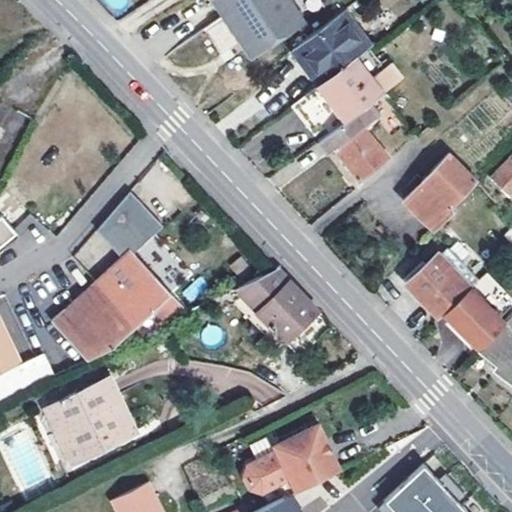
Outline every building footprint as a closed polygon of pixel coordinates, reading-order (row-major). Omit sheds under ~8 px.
[(302,20),(289,0),(215,0),(239,36),(247,32),(258,49),(302,20)] [(341,12),(289,52),(301,67),(309,61),(323,81),(366,49),(368,47),(341,12)] [(258,49),(247,32),(239,36),(251,54),(258,49)] [(381,69),(366,49),(323,81),(299,100),(314,118),(308,123),(321,139),(378,94),(367,79),(381,69)] [(299,100),(293,104),(308,123),(314,118),(299,100)] [(0,134),(16,140),(27,113),(0,103),(0,134)] [(379,115),(370,104),(318,144),(327,155),(336,148),(360,177),(384,158),(361,129),(379,115)] [(448,153),(403,199),(434,230),(453,211),(450,207),(476,181),(448,153)] [(511,158),(492,180),(506,194),(511,188),(511,158)] [(139,198),(131,189),(97,229),(104,236),(121,216),(139,198)] [(51,319),(87,359),(189,310),(135,252),(163,225),(139,198),(121,216),(104,236),(121,255),(105,270),(111,276),(78,305),(73,299),(51,319)] [(0,252),(19,236),(2,215),(0,216),(0,252)] [(445,247),(438,255),(470,288),(478,281),(445,247)] [(470,288),(438,255),(406,285),(438,318),(446,310),(468,290),(470,288)] [(331,322),(278,267),(240,286),(245,297),(299,353),(331,322)] [(182,292),(190,302),(209,286),(200,276),(182,292)] [(245,297),(240,286),(213,298),(218,309),(245,297)] [(446,310),(480,345),(502,323),(468,290),(446,310)] [(511,312),(502,323),(480,345),(477,348),(497,363),(494,368),(511,381),(511,312)] [(44,352),(21,363),(0,320),(0,400),(54,374),(44,352)] [(73,455),(90,448),(88,445),(109,435),(111,439),(136,428),(111,374),(72,391),(71,390),(47,401),(73,455)] [(330,448),(317,422),(312,425),(325,451),(330,448)] [(312,425),(279,441),(277,448),(248,462),(245,472),(251,484),(261,488),(281,479),(291,474),(298,487),(339,467),(330,448),(325,451),(312,425)] [(28,426),(0,439),(25,490),(52,476),(28,426)] [(469,511),(423,463),(383,500),(394,511),(469,511)] [(291,474),(281,479),(288,492),(298,487),(291,474)] [(167,511),(151,478),(114,496),(121,511),(167,511)] [(248,511),(300,511),(288,492),(248,511)]
